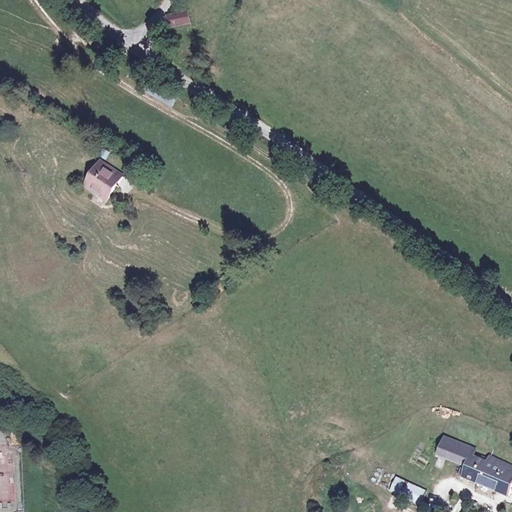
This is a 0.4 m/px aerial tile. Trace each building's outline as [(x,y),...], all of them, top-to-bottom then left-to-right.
[(188,13),(168,17),(170,27),(190,23),(188,13)] [(158,78),(148,93),(173,108),(182,93),(158,78)] [(109,205),(128,178),(107,165),(89,191),(109,205)] [(478,451),(454,441),(447,458),(462,465),(458,475),(510,497),(511,491),(511,468),(504,465),(502,470),(487,463),(487,461),(485,460),(484,462),(475,458),(478,451)] [(0,505),(15,505),(13,446),(0,446),(0,505)] [(400,494),(406,480),(396,475),(389,490),(400,494)] [(410,499),(419,496),(415,485),(406,489),(410,499)]
